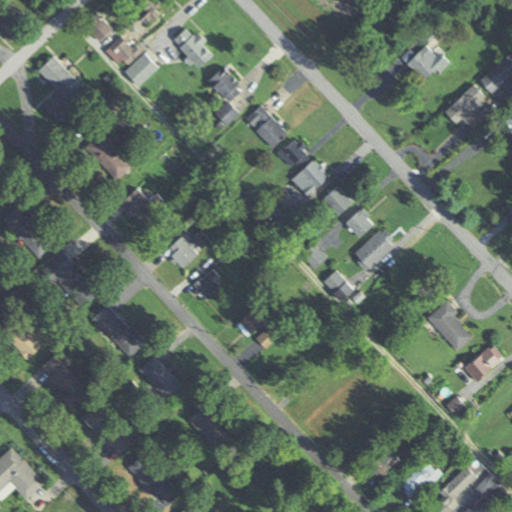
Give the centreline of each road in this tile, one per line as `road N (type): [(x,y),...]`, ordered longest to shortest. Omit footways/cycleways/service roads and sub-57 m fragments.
road 1 (residential): [(370,511),(0,120)]
road 2 (residential): [(511,284),(247,0)]
road 3 (residential): [(113,511),(0,390)]
